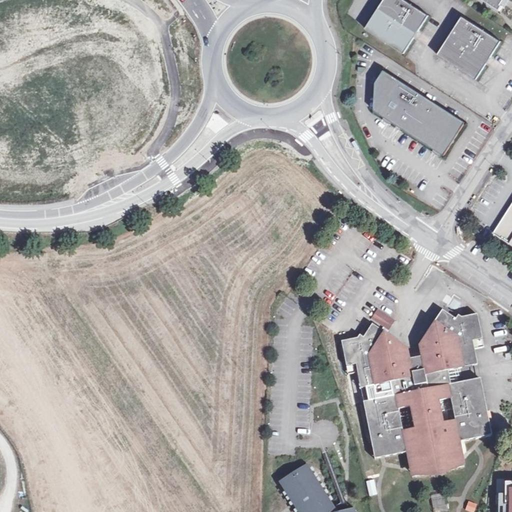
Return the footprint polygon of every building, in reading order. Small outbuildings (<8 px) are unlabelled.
[(429,16),(403,0),(384,0),(365,30),(404,55),(417,35),(429,16)] [(482,0),(500,11),(503,6),(502,6),(505,0),(482,0)] [(501,42),(462,17),(437,56),(476,80),(489,61),(501,42)] [(384,71),(376,84),(374,112),(381,116),(436,152),(444,156),(466,123),(384,71)] [(511,190),(486,232),(511,248),(511,190)] [(456,320),(459,316),(445,307),(442,310),(456,320)] [(377,309),(371,319),(386,328),(389,323),(392,325),(395,321),(377,309)] [(475,374),(470,351),(468,342),(473,341),(482,339),(477,314),(461,318),(459,316),(456,320),(442,310),(419,345),(421,357),(410,359),(407,348),(372,325),(363,339),(359,336),(358,339),(341,342),(347,367),(361,364),(368,396),(392,391),(395,404),(366,411),(377,468),(410,461),(414,481),(430,478),(430,476),(434,475),(434,473),(445,470),(445,473),(449,472),(450,474),(466,470),(462,450),(494,444),(483,386),(453,393),(450,379),(475,374)] [(363,339),(372,325),(369,323),(359,336),(363,339)] [(470,351),(475,374),(480,373),(475,349),(484,347),(482,339),(473,341),(468,342),(470,351)] [(361,364),(356,365),(358,373),(363,397),(368,396),(361,364)] [(356,365),(347,367),(348,375),(358,373),(356,365)] [(308,466),(307,464),(278,482),(282,488),(296,479),(293,476),(308,466)] [(308,466),(293,476),(296,479),(282,488),(296,511),(354,511),(355,511),(350,511),(336,511),(334,508),(308,466)] [(430,478),(431,482),(451,478),(450,474),(449,472),(445,473),(445,470),(434,473),(434,475),(430,476),(430,478)] [(511,511),(511,480),(501,480),(501,511),(511,511)] [(445,492),(431,495),(433,511),(439,511),(448,510),(445,492)] [(469,511),(474,511),(477,504),(467,501),(464,511),(469,511)]
